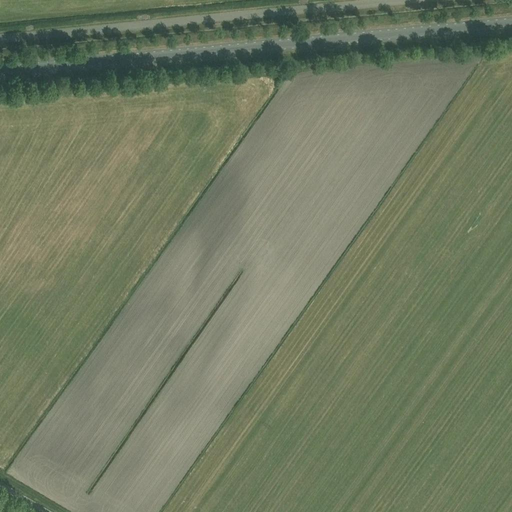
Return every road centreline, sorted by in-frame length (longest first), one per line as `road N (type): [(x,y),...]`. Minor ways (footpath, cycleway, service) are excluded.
road 1 (secondary): [(511,23),(0,71)]
road 2 (unclassified): [(0,39),(421,0)]
